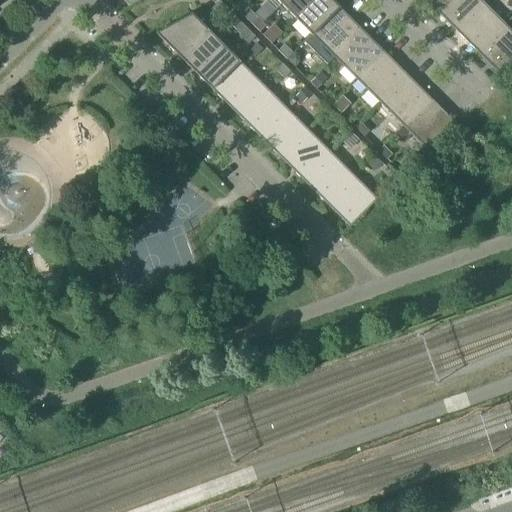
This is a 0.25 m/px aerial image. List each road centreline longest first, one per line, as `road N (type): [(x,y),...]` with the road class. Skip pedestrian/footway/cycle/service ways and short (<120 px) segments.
road 1 (track): [(156,511),(511,383)]
road 2 (residential): [(79,0),(330,249)]
